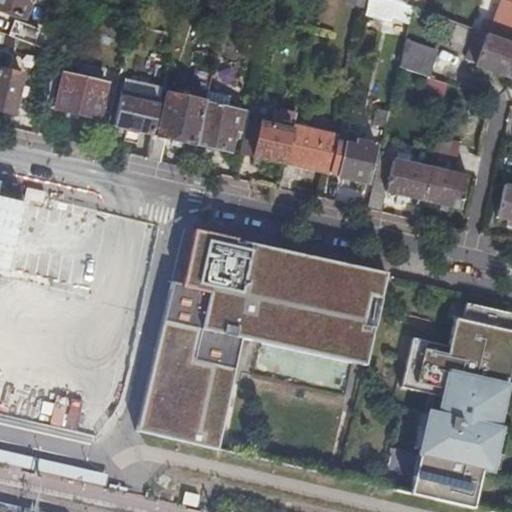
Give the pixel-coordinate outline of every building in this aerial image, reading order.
[(29,0),(0,0),(0,10),(22,19),(29,0)] [(368,0),(345,0),(367,8),(368,0)] [(408,6),(405,5),(390,0),(368,0),(367,8),(367,9),(408,24),(412,8),(408,6)] [(511,0),(504,0),(495,24),(487,21),(484,30),(492,32),(511,39),(511,0)] [(57,54),(62,41),(37,32),(38,29),(13,19),(7,35),(57,54)] [(474,67),(509,79),(511,69),(511,43),(485,34),(482,45),(475,65),(474,67)] [(460,60),(475,65),(482,45),(467,40),(460,60)] [(398,68),(429,78),(437,52),(404,42),(398,68)] [(178,67),(167,64),(163,83),(174,86),(178,67)] [(56,110),(60,111),(98,120),(106,85),(90,81),(92,72),(76,69),(74,77),(63,75),(62,72),(53,70),(43,109),(55,111),(56,110)] [(0,70),(0,111),(12,115),(21,75),(0,70)] [(120,90),(160,98),(161,92),(121,83),(120,90)] [(98,120),(109,122),(117,87),(106,85),(98,120)] [(139,132),(151,135),(160,98),(120,90),(113,126),(126,129),(139,132)] [(204,102),(194,145),(230,153),(234,133),(238,133),(243,111),(215,105),(217,95),(207,92),(204,102)] [(151,135),(145,160),(159,163),(164,146),(164,138),(194,145),(204,102),(167,94),(157,135),(151,135)] [(43,109),(39,125),(55,129),(60,111),(56,110),(55,111),(43,109)] [(372,127),(384,130),(388,113),(376,111),(372,127)] [(247,121),(239,155),(284,165),(293,125),(296,116),(281,112),(278,122),(274,121),(273,126),(247,121)] [(293,125),(284,165),(328,175),(335,142),(337,135),(293,125)] [(137,141),(139,132),(126,129),(124,138),(137,141)] [(335,142),(328,175),(336,176),(336,177),(366,183),(374,145),(357,141),(359,134),(347,131),(343,144),(335,142)] [(431,168),(455,173),(460,153),(435,148),(431,168)] [(377,159),(366,209),(381,213),(385,193),(421,202),(428,168),(391,160),(390,161),(377,159)] [(428,168),(421,202),(459,210),(466,176),(455,173),(431,168),(428,168)] [(495,218),(511,221),(511,187),(503,185),(495,218)] [(361,364),(383,265),(276,241),(274,248),(258,244),(260,237),(257,236),(255,244),(240,240),(241,233),(194,222),(182,275),(168,272),(132,431),(212,449),(237,336),(361,364)] [(257,236),(241,233),(240,240),(255,244),(257,236)] [(276,241),(260,237),(258,244),(274,248),(276,241)] [(421,443),(413,480),(482,497),(489,456),(497,458),(505,415),(500,415),(511,343),(511,300),(465,293),(462,308),(455,307),(449,335),(414,328),(404,377),(438,384),(435,399),(427,398),(418,443),(421,443)]
